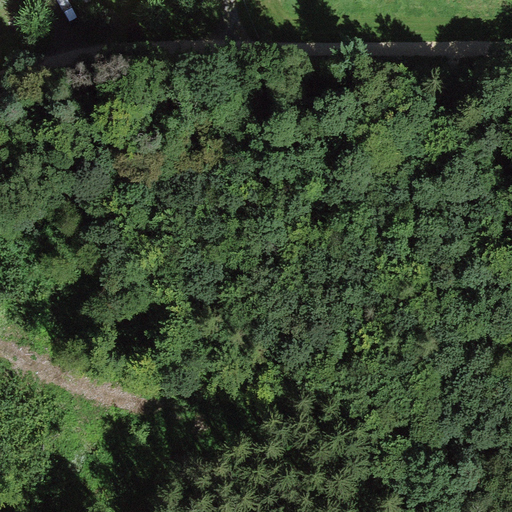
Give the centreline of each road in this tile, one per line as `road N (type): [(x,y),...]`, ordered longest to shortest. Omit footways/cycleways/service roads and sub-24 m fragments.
road 1 (track): [(511,47),(70,64),(0,86)]
road 2 (track): [(511,272),(400,511)]
